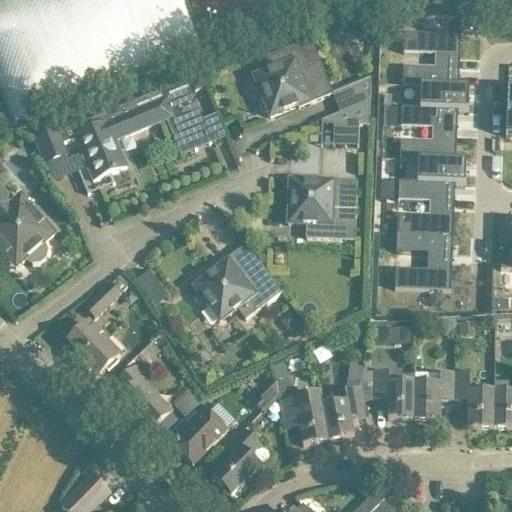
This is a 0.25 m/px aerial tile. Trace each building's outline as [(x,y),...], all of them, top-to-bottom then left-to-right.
[(403,71),(402,90),(421,91),(421,90),(458,92),(458,90),(460,40),(404,38),(404,58),(436,59),(435,72),(403,71)] [(333,98),(333,97),(312,43),(267,61),(272,75),(254,82),(262,101),(262,102),(259,109),(261,112),(264,115),(268,115),(268,116),(270,121),(309,105),(310,107),(333,98)] [(369,130),(371,81),(356,87),(333,97),(333,98),(340,117),(322,124),(321,149),(358,151),(359,130),(369,130)] [(58,134),(34,144),(44,168),(68,158),(64,147),(76,142),(82,158),(73,162),(77,173),(86,169),(93,185),(127,171),(115,144),(171,120),(178,137),(204,126),(188,89),(164,99),(162,93),(59,136),(58,134)] [(420,111),(420,112),(457,114),(468,115),(469,91),(458,90),(458,92),(421,90),(421,91),(420,111)] [(384,98),(383,111),(392,111),(393,99),(384,98)] [(400,143),(400,162),(418,163),(418,162),(456,164),(456,163),(457,114),(420,112),(420,111),(402,110),(401,130),(433,131),(433,144),(400,143)] [(417,183),(417,184),(455,186),(465,187),(466,163),(456,163),(456,164),(418,162),(418,163),(417,183)] [(398,215),(397,234),(453,236),(455,186),(417,184),(417,183),(399,182),(398,202),(430,203),(430,216),(398,215)] [(355,244),(357,184),(332,184),(332,186),(290,185),(290,189),(289,189),(284,194),(284,198),(286,202),(289,204),(288,228),(306,228),(306,243),(355,244)] [(54,238),(20,200),(14,206),(0,189),(0,253),(16,271),(26,263),(32,267),(40,266),(46,261),(47,253),(44,246),(54,238)] [(396,269),(395,290),(451,292),(453,236),(397,234),(396,253),(428,254),(428,270),(396,269)] [(282,296),(246,248),(226,263),(227,265),(194,291),(196,294),(196,295),(195,302),(198,306),(202,307),(206,307),(221,326),(227,321),(237,312),(246,323),(282,296)] [(511,251),(501,251),(500,274),(511,274),(511,251)] [(120,298),(119,297),(126,290),(118,282),(111,289),(110,288),(86,311),(96,322),(120,298)] [(291,316),(281,325),(289,335),(299,326),(291,316)] [(120,359),(89,327),(69,347),(80,359),(76,363),(96,383),(120,359)] [(136,369),(117,387),(126,396),(117,406),(148,438),(172,415),(141,383),(146,379),(136,369)] [(413,423),(414,380),(389,380),(389,375),(374,374),(374,378),(363,377),(359,390),(363,406),(374,403),(388,403),(388,423),(413,423)] [(454,404),(454,376),(439,376),(439,380),(414,380),(413,423),(440,423),(440,404),(454,404)] [(493,432),(493,395),(469,395),(469,376),(454,376),(454,404),(468,404),(468,432),(493,432)] [(278,398),(276,388),(270,381),(256,396),(260,400),(255,405),(264,414),(278,398)] [(511,385),(495,385),(495,396),(493,395),(493,432),(511,432),(511,385)] [(365,418),(363,406),(359,390),(344,393),(346,404),(321,408),(328,445),(354,440),(350,420),(365,418)] [(328,445),(321,408),(319,398),(280,406),(285,433),(299,430),(303,450),(328,445)] [(190,417),(199,407),(192,400),(183,410),(190,417)] [(178,429),(160,447),(161,448),(161,447),(172,458),(176,453),(192,469),(205,457),(226,436),(207,416),(186,437),(178,429)] [(231,502),(261,471),(250,460),(261,449),(245,433),(225,453),(234,461),(213,483),(231,502)] [(109,497),(92,480),(62,510),(63,511),(102,511),(98,508),(109,497)] [(375,511),(384,504),(376,495),(358,511),(375,511)]
